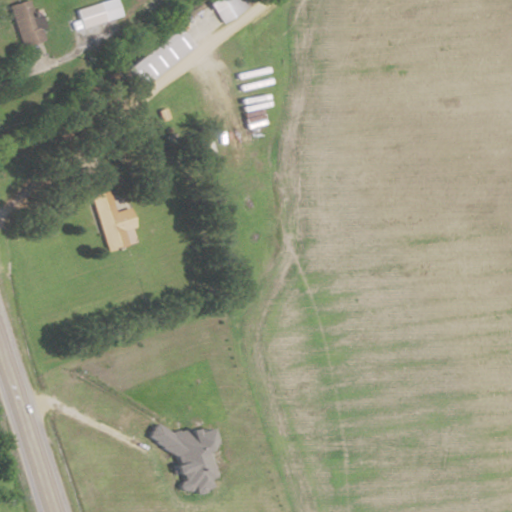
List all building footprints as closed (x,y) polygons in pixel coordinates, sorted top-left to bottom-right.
[(23,0),(7,5),(19,46),(44,39),(35,9),(30,11),(26,0),(23,0)] [(117,16),(112,0),(102,0),(72,8),(77,27),(117,16)] [(208,0),(205,2),(217,23),(245,6),(240,0),(208,0)] [(189,48),(176,29),(120,67),(133,87),(189,48)] [(102,251),(135,243),(126,208),(111,211),(106,190),(88,194),(102,251)]
